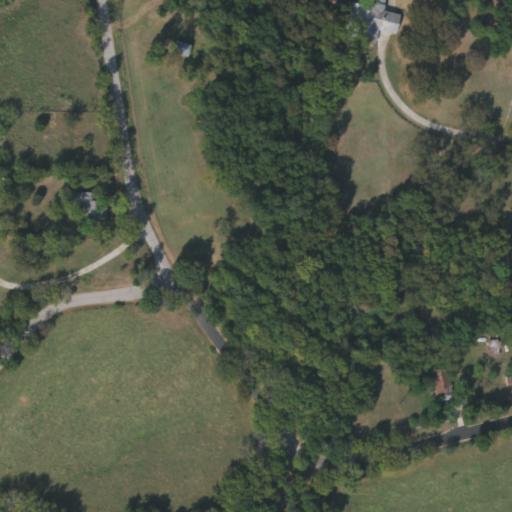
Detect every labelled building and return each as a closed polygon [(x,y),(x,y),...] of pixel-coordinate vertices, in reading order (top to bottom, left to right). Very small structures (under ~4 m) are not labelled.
[(385,0),(383,13),(400,17),(395,37),(378,33),(375,46),(347,40),(355,2),(367,5),(368,0),(385,0)] [(173,52),(178,42),(192,48),(187,58),(173,52)] [(108,202),(108,224),(86,224),(86,204),(67,204),(67,194),(94,194),(94,202),(108,202)] [(498,344),(498,359),(489,359),(489,344),(498,344)] [(456,376),(448,377),(453,402),(436,405),(431,373),(455,369),(456,376)]
